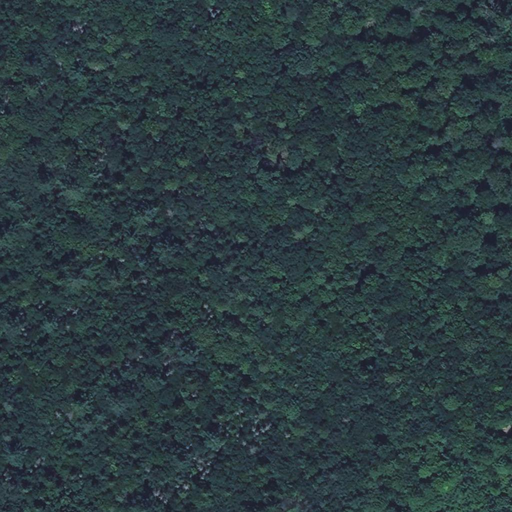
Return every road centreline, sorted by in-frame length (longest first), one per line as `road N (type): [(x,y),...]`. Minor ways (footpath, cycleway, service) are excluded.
road 1 (track): [(49,0),(322,511)]
road 2 (track): [(327,0),(511,380)]
road 3 (track): [(511,426),(390,511)]
